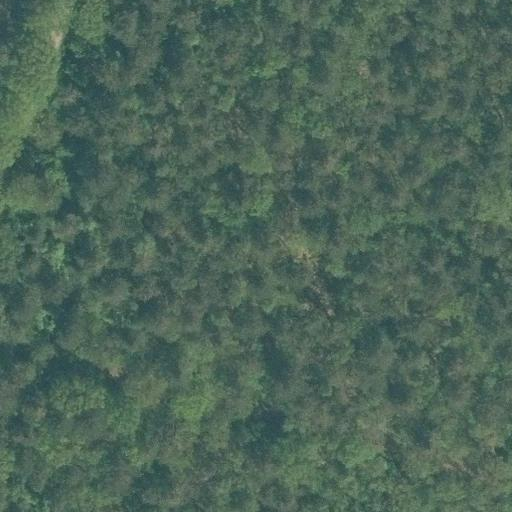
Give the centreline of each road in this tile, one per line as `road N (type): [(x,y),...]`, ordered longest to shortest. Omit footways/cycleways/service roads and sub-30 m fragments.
road 1 (track): [(0,338),(511,474)]
road 2 (track): [(60,0),(0,158)]
